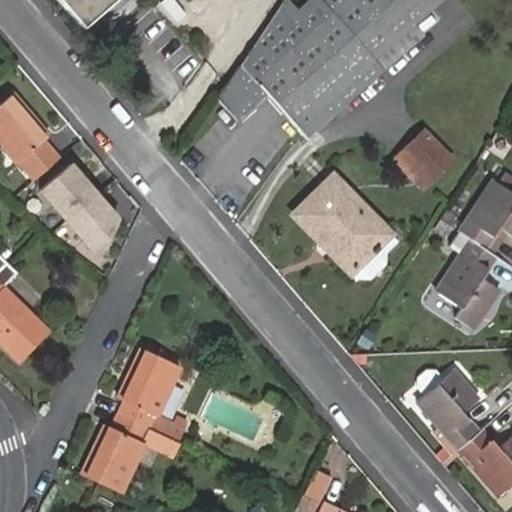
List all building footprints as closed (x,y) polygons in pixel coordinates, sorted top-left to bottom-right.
[(60,0),(84,28),(116,0),(60,0)] [(169,0),(171,6),(187,17),(189,12),(221,35),(244,0),(169,0)] [(240,66),(216,102),(235,124),(267,96),(305,141),(382,73),(372,62),(441,0),(320,0),(335,16),(256,85),(240,66)] [(13,92),(0,103),(0,143),(16,163),(19,161),(35,179),(60,158),(44,139),(49,134),(13,92)] [(423,133),(403,153),(431,181),(450,161),(423,133)] [(431,181),(403,153),(395,161),(423,189),(431,181)] [(68,162),(38,187),(65,218),(94,191),(68,162)] [(511,176),(506,172),(499,183),(511,191),(511,176)] [(333,177),(293,215),(323,247),(329,242),(355,269),(390,236),(333,177)] [(511,194),(493,183),(459,234),(485,251),(500,227),(511,234),(511,194)] [(485,251),(459,234),(450,248),(459,254),(434,294),(459,310),(453,319),(471,331),(498,291),(481,279),(495,258),(485,251)] [(5,263),(0,268),(0,341),(20,361),(48,331),(4,288),(18,274),(5,263)] [(124,401),(118,412),(148,427),(173,439),(178,441),(184,429),(157,416),(180,364),(140,345),(115,398),(124,401)] [(423,395),(442,380),(434,370),(427,369),(416,379),(416,386),(423,395)] [(455,449),(476,431),(462,414),(478,402),(451,372),(442,380),(414,403),(435,427),(455,449)] [(103,425),(81,474),(122,493),(145,443),(167,453),(173,439),(148,427),(118,412),(112,427),(103,425)] [(455,449),(435,427),(428,432),(448,455),(455,449)] [(498,449),(480,428),(476,431),(455,449),(496,498),(511,484),(511,437),(498,449)] [(314,470),(303,494),(319,500),(329,477),(314,470)] [(302,496),(297,506),(311,511),(316,503),(302,496)]
